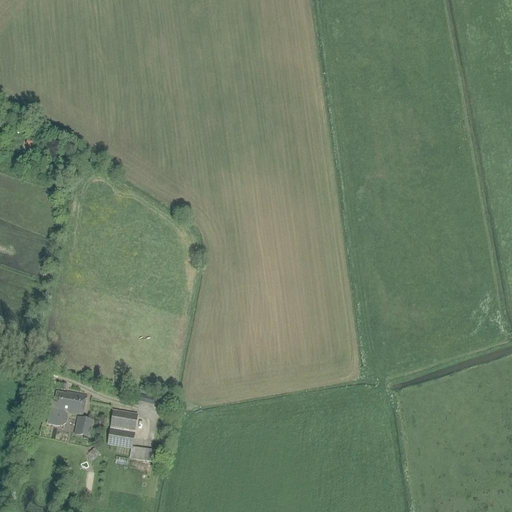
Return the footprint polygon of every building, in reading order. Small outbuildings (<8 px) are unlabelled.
[(28,138),(25,145),(28,146),(27,148),(34,150),(37,142),(28,138)] [(49,408),(50,408),(47,425),(57,426),(62,426),(66,424),(68,419),(68,415),(66,413),(82,416),(86,396),(72,393),(72,395),(56,392),(54,401),(50,400),(49,408)] [(132,448),(137,415),(113,411),(107,445),(132,449),(132,448)] [(77,417),(74,435),(90,438),(94,420),(77,417)] [(130,458),(153,463),(155,450),(132,446),(130,458)] [(100,455),(94,448),(89,453),(95,459),(100,455)]
